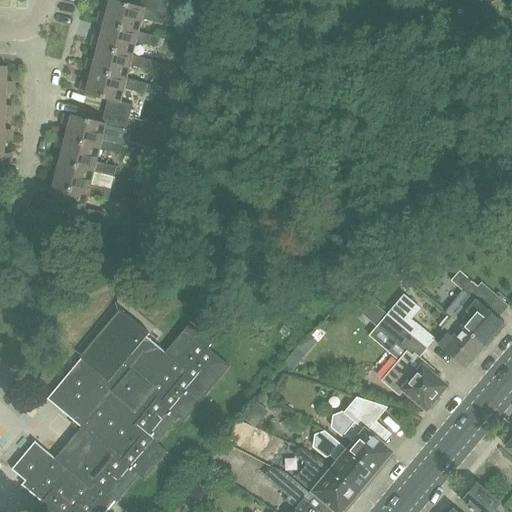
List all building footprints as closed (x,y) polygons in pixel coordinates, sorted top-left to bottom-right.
[(97,23),(104,25),(139,34),(139,33),(143,20),(162,25),(168,2),(158,0),(142,0),(140,8),(110,0),(106,15),(101,13),(100,18),(98,18),(97,23)] [(133,57),(133,56),(137,43),(156,48),(159,38),(139,33),(139,34),(104,25),(101,38),(95,36),(94,41),(92,41),(91,46),(98,48),(133,57)] [(85,70),(92,72),(127,80),(127,79),(131,66),(150,71),(153,61),(133,56),(133,57),(98,48),(95,61),(89,60),(88,65),(86,64),(85,70)] [(0,93),(7,93),(14,94),(15,88),(13,88),(13,83),(7,83),(8,68),(0,67),(0,93)] [(108,101),(105,112),(129,118),(133,106),(121,103),(125,89),(144,94),(147,84),(127,79),(127,80),(92,72),(89,84),(83,83),(82,88),(80,88),(79,93),(86,95),(108,101)] [(7,107),(7,93),(0,93),(0,117),(6,117),(14,117),(14,112),(12,112),(12,107),(7,107)] [(69,126),(66,139),(101,148),(100,149),(120,154),(123,144),(103,139),(106,126),(126,131),(129,118),(105,112),(102,124),(72,116),(64,114),(63,120),(65,120),(64,125),(69,126)] [(6,131),(6,117),(0,117),(0,141),(5,141),(13,142),(13,136),(11,136),(11,131),(6,131)] [(63,150),(60,163),(95,172),(94,172),(114,177),(117,167),(97,162),(100,149),(101,148),(66,139),(59,137),(57,143),(59,143),(58,148),(63,150)] [(0,165),(5,166),(5,165),(12,165),(12,160),(10,160),(10,155),(5,155),(5,141),(0,141),(0,165)] [(52,171),(57,173),(54,186),(89,195),(88,196),(108,201),(111,191),(91,186),(94,172),(95,172),(60,163),(53,161),(51,166),(53,166),(52,171)] [(155,179),(153,187),(161,189),(163,181),(155,179)] [(85,209),(88,196),(89,195),(54,186),(47,184),(45,189),(47,190),(46,195),(51,196),(47,211),(78,218),(75,230),(99,236),(105,214),(85,209)] [(142,184),(136,208),(154,213),(161,189),(153,187),(142,184)] [(482,283),(478,287),(460,272),(451,282),(463,293),(446,314),(451,318),(484,347),(503,325),(504,324),(484,308),(495,295),(482,283)] [(353,298),(351,303),(363,308),(367,298),(359,291),(353,298)] [(425,350),(434,341),(408,319),(416,308),(402,296),(386,316),(425,350)] [(188,324),(164,352),(147,337),(150,334),(120,309),(79,358),(80,360),(47,400),(73,422),(77,417),(85,423),(55,460),(34,443),(11,471),(25,482),(22,485),(42,502),(34,511),(107,511),(116,502),(117,503),(139,476),(144,480),(167,452),(156,443),(178,416),(184,421),(230,365),(208,347),(211,343),(188,324)] [(418,359),(425,350),(386,316),(375,327),(406,353),(381,382),(399,397),(403,391),(426,411),(429,407),(432,410),(440,400),(437,398),(446,387),(430,374),(432,371),(418,359)] [(472,361),(484,347),(451,318),(440,330),(444,334),(436,344),(466,369),(472,361)] [(355,443),(347,452),(373,475),(375,472),(378,474),(384,467),(382,465),(391,453),(366,433),(387,408),(357,398),(344,413),(343,412),(333,416),(332,427),(343,436),(349,435),(351,439),(355,443)] [(252,411),(245,420),(254,428),(262,419),(252,411)] [(336,466),(330,472),(356,495),(358,493),(360,495),(368,486),(365,484),(373,475),(347,452),(332,441),(330,438),(325,434),(315,438),(313,448),(324,457),(328,456),(329,460),(336,466)] [(296,447),(290,454),(305,468),(297,477),(311,490),(310,491),(313,493),(328,507),(334,511),(345,511),(350,507),(348,505),(356,495),(330,472),(313,458),(305,451),(296,447)] [(323,511),(328,507),(313,493),(288,473),(273,468),(264,477),(288,498),(285,502),(296,511),(323,511)] [(465,493),(459,500),(461,501),(461,502),(472,511),(508,511),(475,485),(467,494),(465,493)]
